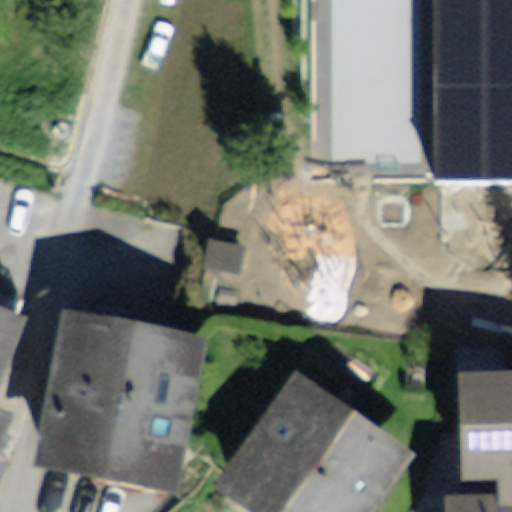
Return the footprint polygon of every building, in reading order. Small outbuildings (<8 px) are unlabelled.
[(511,0),(443,0),(445,190),(511,189),(511,0)] [(90,154),(45,142),(37,171),(82,183),(90,154)] [(165,167),(111,155),(103,192),(157,204),(165,167)] [(198,347),(57,319),(25,479),(166,507),(198,347)] [(0,435),(3,429),(0,427),(0,368),(13,336),(0,331),(0,435)] [(289,377),(201,502),(215,511),(375,511),(411,462),(289,377)] [(511,511),(511,395),(450,397),(452,511),(511,511)]
